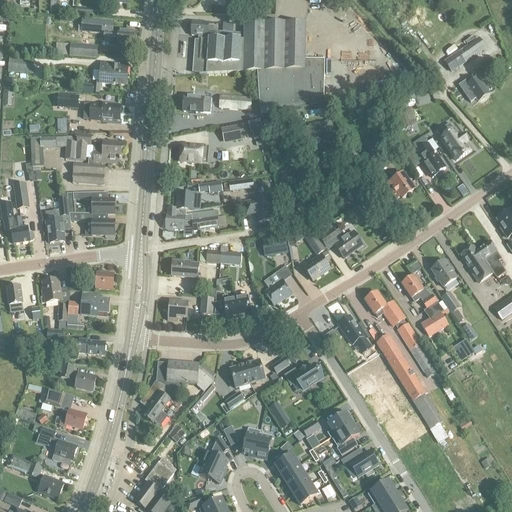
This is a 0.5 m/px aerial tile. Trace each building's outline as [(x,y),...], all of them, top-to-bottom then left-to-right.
[(75,17),(92,18),(93,9),(76,8),(75,17)] [(248,8),(248,16),(259,16),(259,8),(248,8)] [(110,45),(118,46),(118,48),(136,49),(137,32),(119,31),(119,34),(112,33),(113,23),(83,21),(82,33),(105,35),(104,40),(110,41),(110,45)] [(192,23),(191,37),(199,38),(198,41),(204,41),(209,41),(209,40),(228,40),(229,24),(223,24),(222,34),(213,33),(213,27),(208,27),(208,24),(192,23)] [(199,75),(207,75),(257,73),(259,118),(322,106),(324,63),(304,62),(305,26),(245,23),(245,36),(240,36),(240,34),(233,34),(234,24),(229,24),(228,40),(209,40),(209,41),(204,41),(198,41),(195,41),(193,60),(192,73),(192,74),(199,75)] [(479,39),(461,52),(445,63),(452,74),(486,50),(479,39)] [(98,48),(71,46),(56,44),(55,56),(97,60),(98,48)] [(9,60),(9,67),(8,73),(34,75),(34,69),(34,61),(9,60)] [(101,64),(100,84),(100,85),(107,86),(107,85),(127,87),(128,66),(101,64)] [(474,76),(460,85),(472,102),(476,99),(475,97),(476,96),(480,102),(492,94),(480,77),(476,79),(474,76)] [(14,79),(6,79),(6,91),(13,91),(14,79)] [(393,80),(369,85),(371,94),(395,90),(393,80)] [(100,85),(100,84),(94,84),(94,86),(82,85),(81,93),(99,95),(100,85)] [(59,108),(77,110),(78,98),(60,96),(59,108)] [(252,99),(220,96),(219,109),(251,112),(252,99)] [(185,98),(184,112),(203,114),(203,111),(209,112),(209,104),(204,103),(204,99),(185,98)] [(92,105),(92,106),(86,106),(84,121),(90,121),(90,122),(103,123),(103,121),(120,122),(121,107),(92,105)] [(392,117),(399,132),(413,126),(412,125),(417,122),(411,109),(392,117)] [(66,121),(57,121),(58,134),(66,133),(66,121)] [(251,132),(253,132),(255,140),(263,138),(259,121),(249,124),(251,132)] [(273,132),(270,121),(262,123),(265,134),(273,132)] [(313,138),(322,137),(323,144),(337,141),(335,134),(332,135),(329,123),(310,127),(310,128),(303,129),(306,143),(314,141),(313,138)] [(224,144),(245,140),(242,125),(221,129),(224,144)] [(39,127),(30,127),(30,135),(39,135),(39,127)] [(451,133),(445,137),(445,138),(441,141),(456,162),(460,159),(461,160),(466,156),(466,155),(470,152),(465,145),(467,144),(462,137),(460,138),(455,131),(451,134),(451,133)] [(379,135),(372,140),(361,148),(367,157),(364,159),(369,166),(383,155),(379,149),(385,144),(379,135)] [(30,140),(31,165),(32,168),(44,167),(43,150),(56,149),(56,148),(66,148),(65,160),(85,162),(87,146),(91,146),(92,137),(78,136),(78,139),(67,138),(30,140)] [(413,145),(425,163),(421,165),(432,180),(437,176),(438,177),(444,173),(443,172),(446,170),(423,138),(413,145)] [(74,166),(73,184),(103,187),(104,168),(101,167),(101,164),(121,166),(122,145),(104,144),(104,145),(96,144),(95,161),(89,161),(89,167),(74,166)] [(182,146),(181,163),(201,165),(201,157),(208,158),(208,151),(202,150),(202,148),(182,146)] [(403,175),(391,184),(387,186),(397,201),(401,198),(403,200),(408,196),(415,191),(403,175)] [(222,183),(210,184),(211,191),(211,194),(223,193),(222,183)] [(17,211),(29,209),(30,209),(26,184),(13,186),(17,211)] [(236,191),(235,184),(224,185),(225,192),(236,191)] [(280,191),(285,214),(296,212),(291,188),(280,191)] [(338,192),(343,206),(351,203),(350,200),(354,199),(350,188),(338,192)] [(65,243),(63,232),(71,231),(67,194),(59,195),(60,201),(59,201),(60,211),(54,212),(55,222),(46,223),(47,234),(49,234),(50,245),(65,243)] [(92,215),(108,216),(115,216),(115,202),(108,201),(108,194),(73,194),(74,202),(93,202),(93,215),(92,215)] [(177,210),(186,211),(193,212),(194,196),(178,194),(177,210)] [(255,202),(245,203),(247,216),(257,214),(259,223),(275,220),(271,198),(255,201),(255,202)] [(30,243),(33,242),(34,240),(34,234),(32,233),(29,233),(28,229),(23,230),(22,219),(14,221),(12,205),(1,207),(4,223),(5,234),(9,233),(12,233),(14,246),(30,243)] [(167,217),(167,221),(185,222),(217,217),(216,211),(185,216),(186,211),(177,210),(168,210),(167,217)] [(507,213),(506,211),(499,216),(500,218),(497,221),(503,230),(501,231),(507,239),(511,235),(511,212),(511,211),(507,213)] [(92,215),(93,215),(69,215),(70,223),(92,223),(92,237),(106,237),(106,239),(115,240),(115,223),(108,223),(108,216),(92,215)] [(185,222),(167,221),(166,231),(168,231),(168,232),(174,233),(174,231),(184,232),(184,228),(193,228),(194,232),(219,229),(217,217),(185,222)] [(332,230),(320,239),(326,248),(338,239),(332,230)] [(300,233),(306,240),(317,256),(324,251),(313,235),(313,236),(309,231),(300,233)] [(354,233),(335,247),(344,260),(363,247),(354,233)] [(287,235),(289,248),(297,247),(295,234),(287,235)] [(262,240),(265,258),(289,254),(285,236),(262,240)] [(258,240),(243,241),(243,259),(255,258),(255,263),(259,262),(258,240)] [(494,275),(497,279),(506,273),(500,264),(500,263),(499,262),(501,260),(497,253),(497,252),(490,243),(476,252),(493,276),(494,275)] [(481,285),(493,276),(476,252),(473,248),(461,256),(481,285)] [(241,255),(208,252),(207,264),(240,267),(241,255)] [(320,257),(304,269),(313,282),(330,271),(320,257)] [(445,262),(432,271),(444,289),(457,279),(445,262)] [(190,265),(173,263),(172,278),(198,280),(199,267),(190,266),(190,265)] [(97,274),(87,273),(79,273),(78,281),(97,282),(96,290),(113,291),(114,275),(97,274)] [(414,277),(402,286),(412,299),(415,303),(421,299),(423,303),(427,310),(437,304),(432,297),(431,297),(425,289),(423,291),(414,277)] [(509,287),(511,284),(511,282),(508,277),(501,282),(504,286),(509,287)] [(59,282),(43,284),(44,292),(41,292),(42,298),(41,299),(41,305),(46,305),(61,303),(59,282)] [(282,282),(265,294),(274,307),(285,300),(285,301),(292,296),(282,282)] [(20,287),(7,289),(10,307),(12,306),(13,313),(19,312),(18,305),(23,305),(20,287)] [(484,292),(477,297),(483,304),(490,299),(484,292)] [(235,298),(239,322),(242,321),(242,323),(249,322),(249,320),(251,319),(246,293),(241,294),(242,297),(235,298)] [(405,320),(393,303),(387,307),(377,293),(365,302),(375,315),(378,319),(384,314),(394,328),(405,320)] [(450,294),(442,299),(453,314),(458,323),(463,319),(457,311),(460,309),(450,294)] [(239,322),(235,298),(228,299),(228,296),(223,297),(227,324),(230,323),(230,326),(237,324),(237,322),(239,322)] [(511,297),(494,310),(502,321),(511,314),(511,297)] [(83,300),(82,308),(81,317),(107,319),(108,314),(109,301),(92,300),(91,300),(83,300)] [(214,301),(202,300),(201,315),(213,317),(214,301)] [(188,304),(170,303),(169,322),(177,323),(177,319),(187,319),(195,319),(196,312),(188,312),(188,304)] [(78,305),(70,304),(69,315),(77,316),(78,305)] [(60,307),(59,322),(58,331),(66,331),(68,308),(60,307)] [(39,309),(23,311),(25,322),(41,320),(39,309)] [(440,314),(421,326),(429,338),(448,327),(440,314)] [(43,319),(44,330),(51,329),(49,318),(43,319)] [(363,355),(371,349),(350,318),(339,326),(353,346),(355,345),(363,355)] [(463,329),(472,342),(478,337),(469,325),(463,329)] [(62,333),(48,332),(47,341),(61,342),(62,333)] [(333,332),(323,339),(328,345),(337,339),(333,332)] [(73,348),(79,349),(79,355),(88,356),(88,357),(104,358),(106,345),(90,343),(74,341),(73,348)] [(452,350),(461,363),(475,354),(466,341),(452,350)] [(388,342),(379,348),(391,366),(400,361),(388,342)] [(489,357),(471,368),(477,377),(495,366),(489,357)] [(272,368),(277,374),(290,365),(285,359),(272,368)] [(367,372),(358,377),(367,392),(381,383),(372,369),(377,366),(373,359),(363,366),(367,372)] [(245,366),(250,386),(265,381),(259,362),(245,366)] [(170,402),(182,385),(197,386),(199,366),(169,364),(169,365),(158,364),(157,382),(141,404),(149,410),(144,417),(153,424),(154,423),(161,428),(168,418),(162,413),(170,402)] [(63,366),(60,379),(71,381),(74,368),(63,366)] [(250,386),(245,366),(230,371),(236,390),(250,386)] [(304,391),(322,379),(319,374),(319,373),(317,371),(314,366),(306,371),(305,370),(301,372),(302,373),(299,375),(296,369),(284,377),(290,386),(298,382),(304,391)] [(495,366),(477,377),(482,386),(500,375),(495,366)] [(79,375),(75,390),(93,394),(96,379),(79,375)] [(500,375),(482,386),(488,396),(506,384),(500,375)] [(381,383),(367,392),(377,407),(385,401),(389,407),(399,401),(395,395),(390,398),(381,383)] [(511,393),(506,384),(488,396),(494,405),(511,393)] [(27,386),(26,392),(41,396),(43,390),(27,386)] [(197,411),(204,402),(215,389),(211,386),(197,403),(190,411),(194,414),(197,416),(199,413),(197,411)] [(39,404),(44,405),(48,391),(43,390),(39,404)] [(48,391),(44,405),(58,409),(62,410),(65,395),(48,391)] [(421,392),(411,398),(434,439),(445,433),(421,392)] [(239,394),(226,403),(220,407),(226,416),(232,412),(230,410),(243,401),(239,394)] [(403,411),(386,422),(393,433),(403,427),(407,434),(422,424),(417,416),(409,422),(403,411)] [(290,425),(281,412),(275,416),(283,429),(290,425)] [(66,430),(67,427),(83,431),(87,417),(70,413),(69,414),(63,413),(61,419),(60,425),(59,428),(66,430)] [(205,419),(199,413),(197,416),(196,418),(201,424),(205,419)] [(475,436),(479,433),(467,414),(458,420),(479,452),(484,449),(475,436)] [(350,421),(346,415),(329,426),(332,431),(327,434),(331,439),(354,424),(352,420),(350,421)] [(37,422),(41,426),(48,421),(43,416),(37,422)] [(307,438),(320,430),(315,422),(302,430),(307,438)] [(357,429),(354,424),(331,439),(338,450),(359,436),(356,430),(357,429)] [(33,433),(41,435),(43,430),(35,427),(33,433)] [(178,427),(170,437),(177,443),(185,434),(178,427)] [(224,432),(231,446),(238,443),(231,428),(224,432)] [(56,434),(43,430),(41,435),(41,436),(54,441),(56,434)] [(413,443),(403,449),(410,459),(428,448),(421,438),(423,437),(419,430),(409,436),(413,443)] [(247,436),(243,455),(255,458),(259,438),(259,437),(247,434),(247,436)] [(511,444),(506,434),(497,440),(508,458),(511,455),(511,444)] [(260,459),(260,460),(267,461),(271,441),(272,439),(259,437),(259,438),(255,458),(260,459)] [(216,444),(223,454),(228,451),(221,440),(216,444)] [(497,440),(487,446),(501,468),(502,468),(499,464),(508,458),(497,440)] [(77,448),(60,442),(55,456),(73,462),(77,448)] [(293,448),(288,443),(280,449),(285,455),(293,448)] [(490,450),(481,456),(492,474),(501,468),(487,446),(490,450)] [(428,448),(410,459),(417,470),(434,459),(428,448)] [(356,461),(352,456),(342,462),(346,469),(350,467),(358,478),(358,479),(365,475),(367,478),(374,474),(372,471),(378,466),(370,452),(363,456),(356,461)] [(211,454),(210,454),(204,465),(206,466),(224,474),(229,462),(211,454)] [(130,462),(138,464),(140,457),(131,455),(130,462)] [(481,456),(471,462),(479,475),(473,479),(479,489),(485,485),(482,480),(492,474),(481,456)] [(276,467),(282,477),(299,467),(292,457),(276,467)] [(322,465),(326,471),(337,464),(333,458),(322,465)] [(148,484),(160,493),(176,472),(162,461),(158,465),(156,465),(155,468),(155,469),(146,482),(148,484)] [(42,469),(31,464),(26,475),(38,480),(42,469)] [(201,477),(219,486),(222,480),(222,479),(221,479),(224,474),(206,466),(204,465),(199,476),(201,477)] [(299,467),(282,477),(288,487),(305,476),(299,467)] [(441,472),(435,474),(440,483),(445,480),(441,472)] [(288,487),(294,497),(311,486),(305,476),(288,487)] [(64,486),(45,478),(39,493),(58,501),(64,486)] [(374,506),(395,492),(389,483),(372,493),(368,496),(374,506)] [(135,501),(147,510),(148,511),(165,511),(173,502),(160,493),(148,484),(135,501)] [(449,484),(432,495),(439,505),(456,494),(449,484)] [(311,486),(294,497),(301,507),(317,496),(311,486)] [(395,492),(374,506),(378,504),(383,511),(386,511),(401,503),(395,492)] [(456,494),(439,505),(443,511),(451,511),(462,505),(456,494)] [(22,501),(9,495),(5,502),(19,508),(22,501)] [(222,500),(204,508),(203,506),(205,505),(201,498),(185,505),(188,511),(190,511),(199,508),(200,510),(199,511),(224,511),(227,511),(222,500)] [(348,503),(351,507),(358,503),(355,499),(348,503)] [(407,511),(401,503),(386,511),(407,511)]
